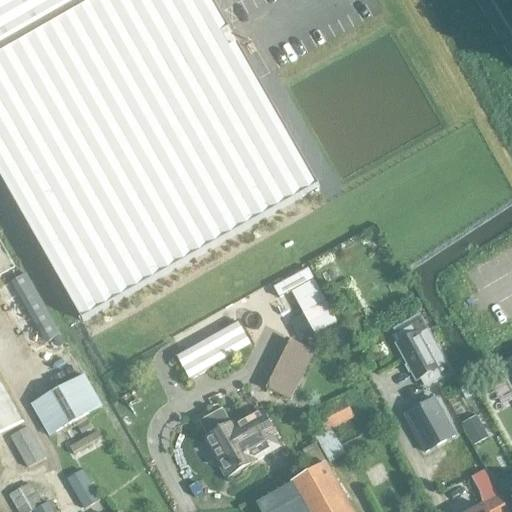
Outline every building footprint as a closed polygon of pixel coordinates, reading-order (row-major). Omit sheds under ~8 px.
[(99,0),(0,56),(0,176),(83,322),(319,188),(238,46),(231,50),(222,36),(230,31),(212,0),(172,0),(164,5),(160,0),(99,0)] [(0,0),(0,53),(93,0),(0,0)] [(2,284),(32,349),(61,335),(31,271),(2,284)] [(322,324),(324,316),(322,308),(320,304),(317,300),(310,296),(308,295),(302,294),(294,296),(287,300),(284,303),(282,307),(281,311),(280,316),(282,324),(284,328),(286,332),(293,336),(297,337),(301,338),(306,338),(310,336),(317,332),(320,328),(322,324)] [(251,347),(238,324),(176,358),(189,381),(251,347)] [(426,387),(442,379),(437,370),(445,365),(426,330),(417,335),(412,326),(397,334),(402,343),(398,345),(418,380),(421,378),(426,387)] [(289,400),(312,354),(289,342),(266,389),(289,400)] [(50,438),(101,408),(83,376),(31,405),(50,438)] [(0,437),(24,424),(0,381),(0,437)] [(404,416),(426,454),(457,437),(436,398),(404,416)] [(343,399),(313,415),(323,435),(354,418),(343,399)] [(243,424),(244,425),(236,429),(233,424),(206,440),(228,479),(229,478),(233,479),(239,475),(240,472),(255,463),(249,453),(275,437),(262,413),(243,424)] [(464,422),(475,443),(491,435),(480,414),(464,422)] [(88,421),(77,427),(82,436),(93,430),(88,421)] [(27,469),(46,458),(28,428),(10,437),(27,469)] [(73,451),(91,440),(87,434),(69,444),(73,451)] [(353,511),(327,464),(289,484),(305,511),(353,511)] [(84,510),(100,501),(82,470),(66,480),(84,510)] [(484,471),(472,478),(480,493),(493,486),(484,471)] [(34,511),(53,511),(42,491),(36,495),(30,484),(8,496),(17,511),(32,511),(34,511)] [(304,511),(290,486),(256,504),(260,511),(304,511)] [(494,511),(510,511),(501,493),(488,500),(494,511)]
